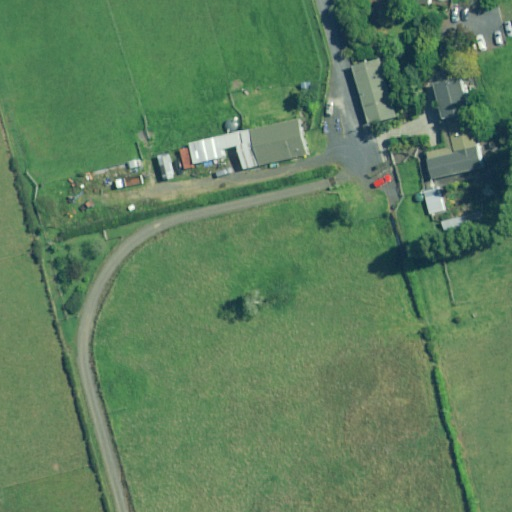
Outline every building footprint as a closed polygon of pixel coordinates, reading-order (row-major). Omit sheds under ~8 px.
[(391,102),(380,59),(354,65),(369,125),(395,118),(391,102)] [(470,113),(463,79),(438,84),(445,118),(470,113)] [(483,168),(471,117),(441,124),(447,148),(427,153),(434,180),(483,168)] [(309,155),(301,119),(192,143),(196,164),(226,157),(224,150),(240,146),(245,169),(309,155)] [(438,185),(423,189),(430,214),(445,210),(438,185)] [(467,225),(464,215),(442,221),(445,230),(467,225)]
